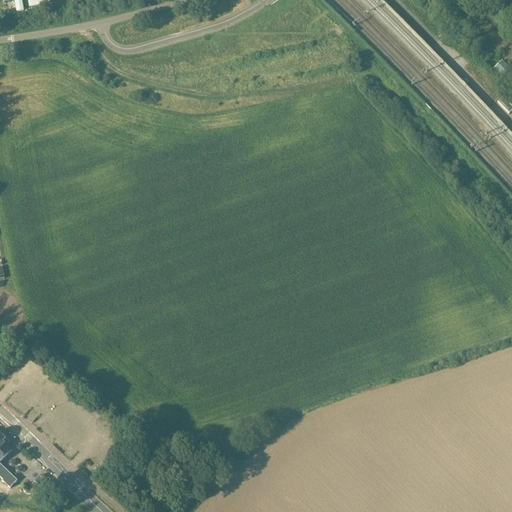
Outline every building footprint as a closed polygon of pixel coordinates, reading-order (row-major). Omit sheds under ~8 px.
[(14,0),(17,12),(25,11),(22,0),(14,0)] [(506,80),(511,73),(511,71),(502,61),(494,69),(506,80)] [(498,103),(509,115),(511,112),(511,107),(503,98),(498,103)] [(9,442),(7,440),(0,433),(0,478),(3,482),(10,490),(18,482),(0,464),(0,462),(12,450),(7,445),(9,442)] [(40,486),(46,480),(42,475),(35,481),(40,486)]
